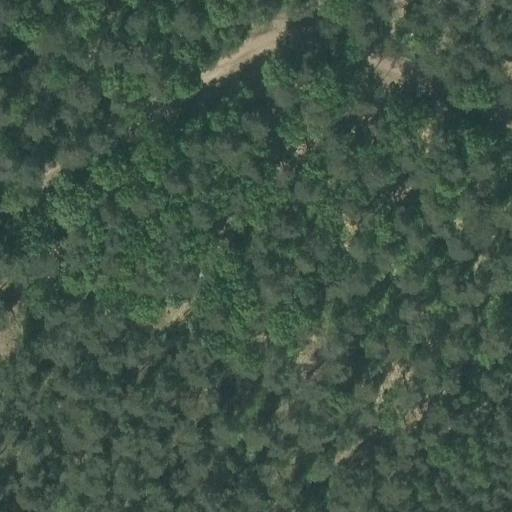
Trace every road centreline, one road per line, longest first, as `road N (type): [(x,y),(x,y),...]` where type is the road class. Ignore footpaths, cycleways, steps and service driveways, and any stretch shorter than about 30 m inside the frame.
road 1 (track): [(307,28),(0,205)]
road 2 (track): [(511,117),(307,28)]
road 3 (track): [(343,511),(511,379)]
road 4 (track): [(307,28),(186,0)]
